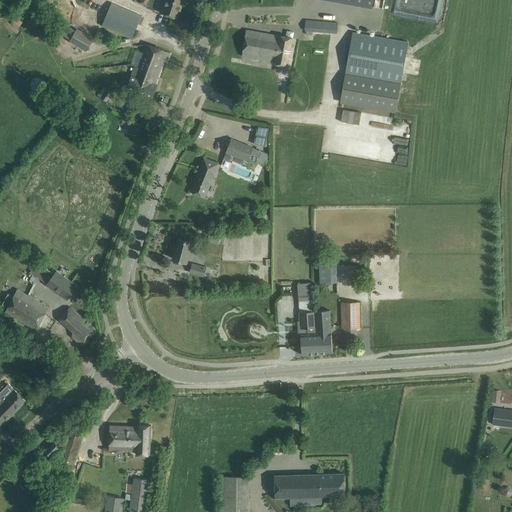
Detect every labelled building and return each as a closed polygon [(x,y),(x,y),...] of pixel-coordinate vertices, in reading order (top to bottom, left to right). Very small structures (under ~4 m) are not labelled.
[(183,0),(166,0),(164,5),(163,5),(160,12),(178,18),(183,0)] [(103,22),(102,25),(102,26),(113,30),(132,39),(134,36),(134,35),(143,17),(112,3),(103,22)] [(92,28),(98,16),(83,9),(78,22),(92,28)] [(337,33),(338,23),(306,20),(305,30),(337,33)] [(94,38),(77,28),(69,41),(87,51),(94,38)] [(280,35),(256,31),(246,30),(242,56),(275,61),(275,63),(285,64),(287,65),(292,37),(280,35)] [(397,112),(401,85),(409,43),(354,32),(341,102),(397,112)] [(126,65),(123,73),(131,76),(127,88),(153,97),(157,85),(156,84),(162,66),(161,65),(163,60),(167,62),(170,53),(146,44),(138,67),(135,66),(131,64),(126,65)] [(107,101),(112,93),(107,89),(101,97),(107,101)] [(415,122),(413,137),(435,139),(436,124),(415,122)] [(258,126),(254,144),(270,147),(270,132),(268,132),(269,128),(258,126)] [(227,152),(224,159),(232,163),(233,161),(240,164),(241,162),(244,163),(245,159),(257,164),(258,162),(263,164),(268,153),(262,151),(231,139),(226,152),(227,152)] [(340,145),(339,154),(347,155),(348,146),(340,145)] [(219,163),(204,158),(191,191),(205,197),(219,163)] [(221,233),(210,230),(210,232),(206,231),(204,240),(208,240),(208,242),(218,244),(221,233)] [(196,253),(198,243),(178,239),(173,259),(187,262),(190,252),(196,253)] [(320,282),(337,282),(336,258),(319,258),(320,282)] [(206,268),(193,264),(191,272),(203,275),(206,268)] [(36,278),(42,271),(37,266),(30,272),(36,278)] [(47,284),(60,294),(68,300),(78,286),(56,271),(47,284)] [(8,293),(2,305),(8,307),(6,311),(5,312),(28,325),(36,330),(49,308),(40,302),(33,297),(27,294),(27,295),(17,289),(14,296),(8,293)] [(311,292),(298,293),(299,300),(312,299),(311,292)] [(343,328),(345,328),(346,341),(357,340),(357,328),(359,328),(359,302),(342,302),(343,328)] [(82,345),(97,330),(70,307),(61,317),(82,336),(77,340),(82,345)] [(333,352),(332,342),(331,332),(331,326),(330,310),(315,311),(316,333),(317,333),(317,339),(319,338),(320,353),(333,352)] [(316,333),(315,311),(300,312),(300,328),(313,328),(314,334),(301,334),(302,354),(320,353),(319,338),(317,339),(317,333),(316,333)] [(0,426),(25,400),(18,393),(13,388),(3,399),(0,396),(0,426)] [(511,426),(511,410),(495,408),(493,424),(511,426)] [(110,425),(109,449),(116,449),(116,443),(127,444),(126,450),(137,450),(136,454),(150,455),(151,425),(138,425),(138,427),(110,425)] [(73,468),(84,432),(70,428),(58,463),(73,468)] [(45,451),(51,457),(60,447),(54,442),(45,451)] [(321,503),(322,496),(345,496),(344,473),(267,476),(267,486),(267,491),(275,491),(276,498),(290,498),(291,505),(315,504),(315,503),(321,503)] [(220,477),(219,511),(247,511),(248,478),(220,477)] [(131,499),(129,511),(145,511),(150,480),(134,478),(131,499)] [(108,496),(105,511),(121,511),(124,498),(108,496)]
